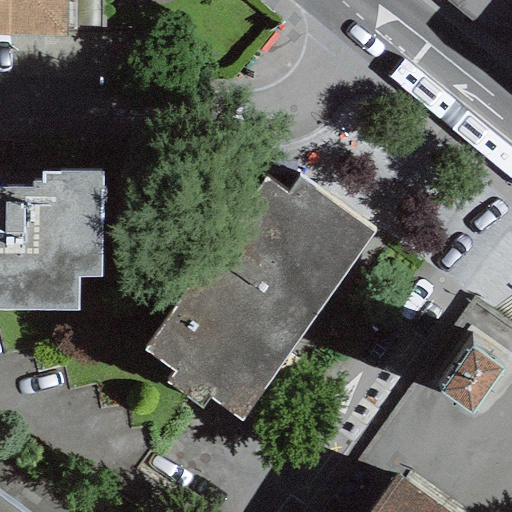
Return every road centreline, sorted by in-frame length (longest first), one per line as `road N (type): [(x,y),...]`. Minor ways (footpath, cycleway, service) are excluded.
road 1 (residential): [(380,21),(304,97),(265,110),(0,109)]
road 2 (residential): [(298,511),(511,212)]
road 3 (secondary): [(511,130),(380,21)]
